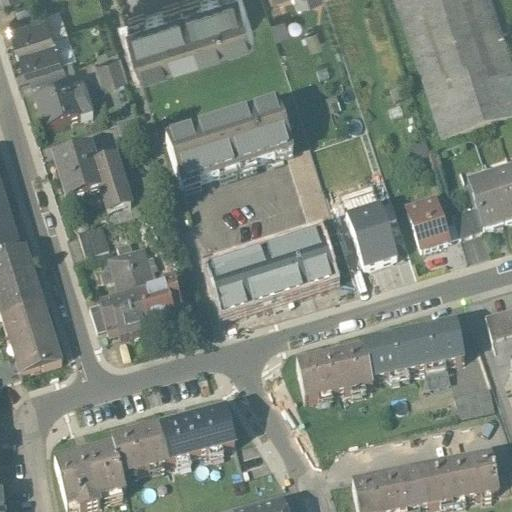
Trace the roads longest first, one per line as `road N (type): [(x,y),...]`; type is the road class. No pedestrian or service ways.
road 1 (residential): [(96,396),(0,86)]
road 2 (residential): [(463,286),(238,354)]
road 3 (residential): [(316,511),(238,354)]
road 4 (residential): [(96,396),(35,426),(44,511)]
road 5 (residential): [(463,286),(511,429)]
road 6 (residential): [(238,354),(96,396)]
